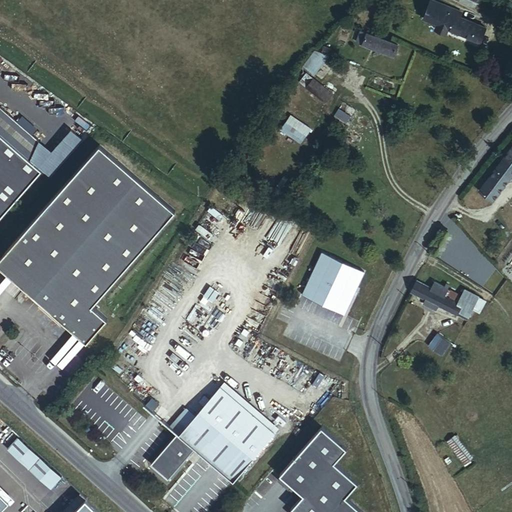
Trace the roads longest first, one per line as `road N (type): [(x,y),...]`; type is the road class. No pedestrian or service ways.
road 1 (unclassified): [(511,112),(385,302),(371,343),(368,387),(407,511)]
road 2 (unknown): [(336,69),(374,119),(378,160),(396,184),(481,216),(511,188)]
road 3 (residential): [(138,511),(0,388)]
